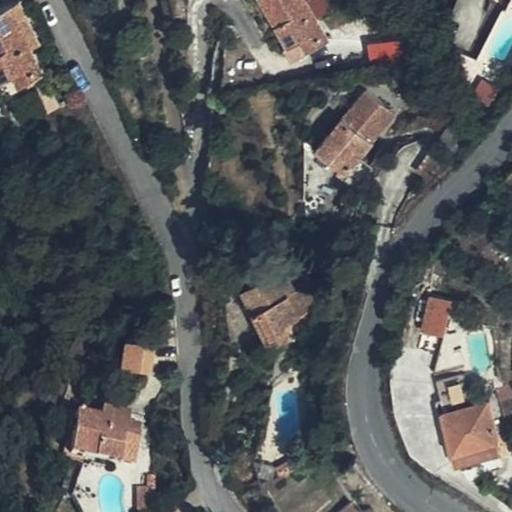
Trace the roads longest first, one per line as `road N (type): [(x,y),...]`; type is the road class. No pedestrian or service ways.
road 1 (residential): [(56,0),(179,231),(198,451),(230,511)]
road 2 (tertiary): [(511,128),(404,252),(378,306),(365,361),(369,410),(385,456),(455,511)]
